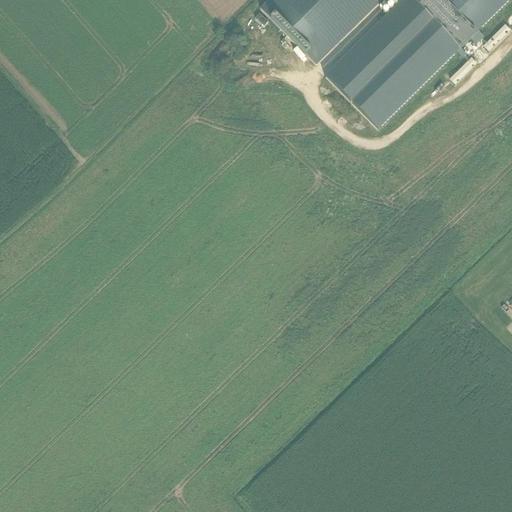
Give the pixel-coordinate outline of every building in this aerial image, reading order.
[(270,0),(260,10),(316,67),(377,6),(383,0),(270,0)] [(511,0),(404,0),(325,79),(378,133),(457,55),(462,61),(466,57),(460,52),(470,42),(476,47),(484,39),(478,34),(511,0)] [(467,120),(470,130),(485,126),(482,116),(467,120)] [(400,171),(408,157),(397,151),(389,165),(400,171)] [(497,310),(502,305),(511,315),(511,248),(478,281),(490,293),(485,298),(497,310)]
